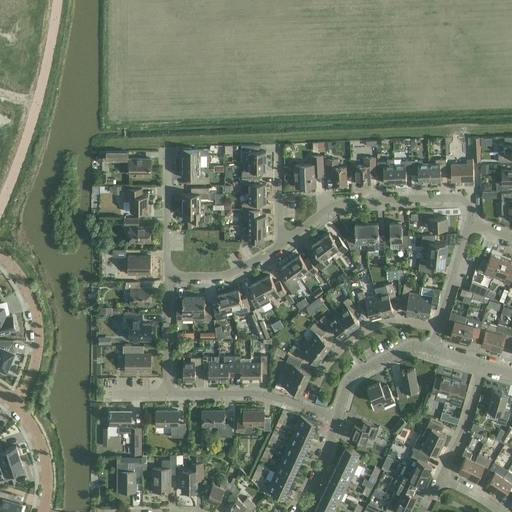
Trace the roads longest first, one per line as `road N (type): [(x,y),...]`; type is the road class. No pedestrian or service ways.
road 1 (residential): [(281,244),(350,201),(460,197),(469,220)]
road 2 (residential): [(51,0),(44,50),(0,173)]
road 3 (residential): [(306,408),(321,371),(363,330),(394,321),(437,330)]
road 4 (residential): [(0,253),(25,286),(38,333),(15,401)]
road 5 (residential): [(306,408),(254,393),(166,394)]
road 6 (residential): [(431,349),(408,347),(350,378),(336,418)]
road 7 (residential): [(167,276),(220,276),(281,244)]
road 8 (residential): [(167,276),(167,155)]
road 9 (residential): [(442,476),(485,364)]
